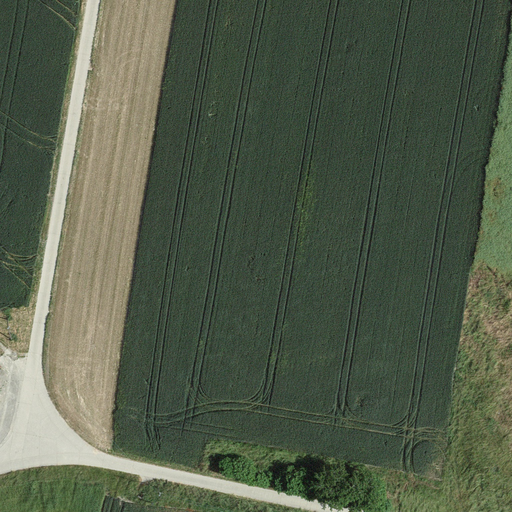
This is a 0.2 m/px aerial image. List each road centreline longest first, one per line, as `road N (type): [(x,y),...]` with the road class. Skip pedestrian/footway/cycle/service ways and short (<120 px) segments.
road 1 (track): [(97,0),(19,463)]
road 2 (residential): [(350,511),(110,463),(57,457),(0,470)]
